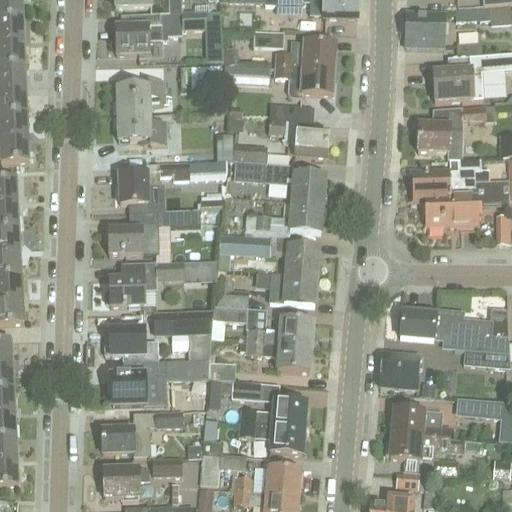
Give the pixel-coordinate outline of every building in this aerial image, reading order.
[(0,0),(0,21),(23,21),(22,0),(0,0)] [(151,10),(151,18),(182,17),(181,0),(114,0),(115,11),(151,10)] [(277,0),(264,0),(264,8),(264,10),(277,11),(277,0)] [(288,0),(288,3),(302,3),(302,6),(322,6),(322,20),(357,21),(357,0),(288,0)] [(511,0),(503,0),(504,10),(511,9),(511,0)] [(221,12),(208,13),(209,29),(222,29),(221,12)] [(456,26),(491,25),(490,12),(455,14),(456,26)] [(182,17),(182,34),(205,33),(205,16),(182,17)] [(443,54),(444,17),(406,16),(405,52),(443,54)] [(168,40),(182,39),(182,34),(182,17),(151,18),(144,18),(145,30),(115,31),(116,59),(149,58),(149,44),(168,44),(168,40)] [(0,45),(24,45),(23,21),(0,21),(0,45)] [(283,52),(283,36),(255,35),(254,50),(283,52)] [(0,69),(25,69),(24,45),(0,45),(0,69)] [(276,57),(275,71),(290,72),(333,74),(335,47),(305,45),(305,48),(291,47),(290,58),(276,57)] [(456,49),(457,63),(482,62),(481,47),(456,49)] [(457,63),(456,63),(457,75),(432,76),(433,107),(481,104),(480,79),(511,77),(511,60),(482,62),(457,63)] [(0,69),(0,93),(26,93),(25,69),(0,69)] [(222,98),(221,71),(189,72),(190,92),(190,100),(222,98)] [(331,100),(333,74),(290,72),(275,71),(275,82),(289,83),(288,98),(291,102),(302,103),(303,98),(331,100)] [(243,110),(242,85),(231,86),(232,110),(243,110)] [(118,118),(151,118),(150,108),(165,108),(164,86),(149,87),(149,92),(118,92),(118,118)] [(0,118),(27,117),(26,93),(0,93),(0,118)] [(312,127),(313,112),(285,110),(284,126),(286,126),(298,126),(312,127)] [(463,129),(484,127),(483,113),(463,114),(463,129)] [(0,142),(28,141),(27,117),(0,118),(0,142)] [(166,128),(151,128),(151,118),(118,118),(119,146),(151,145),(151,149),(166,149),(166,128)] [(268,140),(284,141),(285,126),(269,125),(268,140)] [(286,126),(285,126),(284,141),(283,146),(287,150),(295,150),(294,163),(326,165),(328,138),(297,135),(298,126),(286,126)] [(447,164),(458,164),(462,164),(463,135),(450,135),(451,131),(419,129),(418,156),(448,157),(447,164)] [(0,161),(0,167),(29,165),(28,141),(0,142),(0,161)] [(235,150),(234,165),(266,167),(267,152),(235,150)] [(230,181),(229,161),(191,164),(192,183),(230,181)] [(480,163),(462,164),(458,164),(459,175),(413,177),(414,205),(426,205),(449,204),(449,193),(475,192),(475,190),(474,175),(481,175),(480,163)] [(234,165),(233,182),(268,184),(268,186),(293,188),(293,178),(290,177),(291,170),(234,165)] [(148,208),(147,189),(160,189),(159,182),(174,182),(174,185),(189,185),(188,168),(159,169),(159,170),(145,170),(146,177),(119,179),(121,209),(148,208)] [(293,188),(291,208),(323,211),(325,180),(293,178),(293,188)] [(0,206),(18,206),(16,182),(0,182),(0,206)] [(504,189),(475,190),(475,192),(449,193),(449,204),(426,205),(427,229),(455,228),(455,229),(477,228),(476,204),(504,203),(504,189)] [(200,203),(200,213),(220,213),(220,203),(206,203),(200,203)] [(0,230),(19,230),(18,206),(0,206),(0,230)] [(291,208),(290,223),(289,235),(320,238),(323,211),(291,208)] [(199,216),(158,217),(158,232),(200,231),(199,216)] [(244,240),(244,241),(270,242),(279,243),(281,223),(270,222),(257,220),(246,219),(244,240)] [(0,254),(20,254),(19,230),(0,230),(0,254)] [(142,243),(146,243),(146,231),(108,232),(109,260),(143,259),(142,243)] [(269,262),(270,242),(244,241),(221,239),(220,259),(269,262)] [(288,251),(285,280),(317,282),(319,253),(288,251)] [(0,279),(21,278),(20,254),(0,254),(0,279)] [(120,269),(121,283),(109,283),(110,296),(107,297),(105,299),(105,307),(108,310),(110,310),(110,311),(142,310),(142,296),(157,296),(156,286),(185,286),(184,267),(120,269)] [(0,279),(0,303),(23,302),(21,278),(0,279)] [(315,311),(317,282),(285,280),(284,297),(271,296),(270,307),(315,311)] [(219,284),(217,310),(247,313),(248,296),(230,295),(230,285),(219,284)] [(0,327),(24,326),(23,302),(0,303),(0,327)] [(281,324),(280,339),(264,337),(264,336),(266,336),(267,315),(247,314),(246,335),(247,335),(247,347),(311,352),(313,327),(281,324)] [(490,342),(491,327),(490,327),(462,325),(463,317),(435,315),(435,319),(402,316),(400,341),(433,344),(433,341),(455,343),(454,354),(509,359),(508,343),(507,343),(490,342)] [(491,327),(490,342),(507,343),(506,316),(491,315),(490,327),(491,327)] [(155,320),(155,340),(190,339),(211,339),(213,319),(155,320)] [(110,337),(104,337),(105,361),(111,361),(111,362),(124,361),(124,368),(134,368),(156,367),(156,349),(144,349),(143,335),(110,336),(110,337)] [(190,339),(190,366),(209,366),(211,339),(190,339)] [(0,343),(0,368),(12,368),(10,343),(0,343)] [(309,378),(310,362),(311,352),(247,347),(245,360),(278,362),(277,376),(309,378)] [(421,359),(383,356),(380,390),(417,393),(419,373),(422,373),(423,363),(420,363),(421,359)] [(463,370),(510,374),(510,373),(510,368),(509,360),(465,356),(463,370)] [(119,382),(111,382),(112,411),(165,408),(164,386),(185,385),(184,366),(156,367),(134,368),(135,381),(119,382)] [(0,392),(13,392),(12,368),(0,368),(0,392)] [(234,385),(235,370),(212,368),(210,383),(234,385)] [(261,389),(233,387),(232,404),(259,406),(261,389)] [(0,416),(14,416),(13,392),(0,392),(0,416)] [(306,407),(274,405),(272,418),(241,415),(240,428),(304,434),(306,407)] [(511,407),(482,405),(480,421),(511,423),(511,407)] [(393,428),(392,438),(451,442),(452,431),(442,430),(442,417),(394,413),(394,415),(389,417),(388,426),(393,428)] [(0,416),(0,441),(16,440),(14,416),(0,416)] [(183,417),(155,417),(155,433),(183,433),(183,417)] [(239,441),(270,444),(269,456),(302,459),(304,434),(240,428),(239,441)] [(149,447),(151,447),(150,431),(102,433),(103,457),(134,455),(134,460),(149,460),(149,447)] [(464,443),(451,442),(392,438),(391,447),(387,447),(386,460),(390,460),(389,462),(432,465),(434,451),(448,452),(447,454),(463,456),(464,443)] [(0,441),(0,465),(17,464),(16,440),(0,441)] [(247,450),(222,447),(221,461),(246,464),(247,450)] [(200,490),(218,491),(219,474),(245,476),(246,464),(221,461),(203,460),(200,490)] [(181,463),(152,464),(152,482),(182,481),(181,463)] [(0,489),(18,488),(17,464),(0,465),(0,489)] [(511,471),(511,467),(495,466),(493,480),(511,482),(511,471)] [(140,500),(139,487),(149,486),(149,475),(144,475),(144,473),(139,474),(139,472),(104,473),(105,501),(123,501),(123,503),(137,503),(137,500),(140,500)] [(265,498),(298,501),(300,475),(268,472),(265,498)] [(417,492),(419,479),(396,478),(395,491),(417,492)] [(251,497),(251,496),(252,484),(235,482),(234,495),(251,497)] [(296,511),(298,501),(265,498),(251,496),(251,497),(234,495),(233,509),(255,510),(255,508),(264,509),(264,511),(296,511)] [(425,496),(423,511),(439,511),(440,497),(425,496)] [(413,511),(414,501),(387,499),(386,506),(370,505),(369,511),(413,511)]
